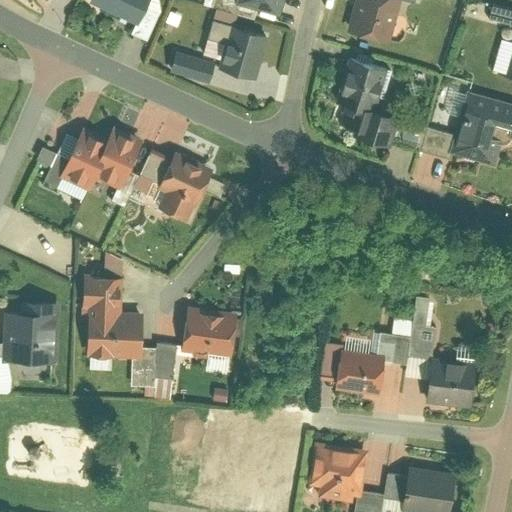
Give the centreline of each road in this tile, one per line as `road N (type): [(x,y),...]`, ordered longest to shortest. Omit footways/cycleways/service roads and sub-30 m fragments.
road 1 (residential): [(57,51),(283,151)]
road 2 (residential): [(283,151),(511,227)]
road 3 (residential): [(316,0),(283,151)]
road 4 (residential): [(57,51),(0,188)]
